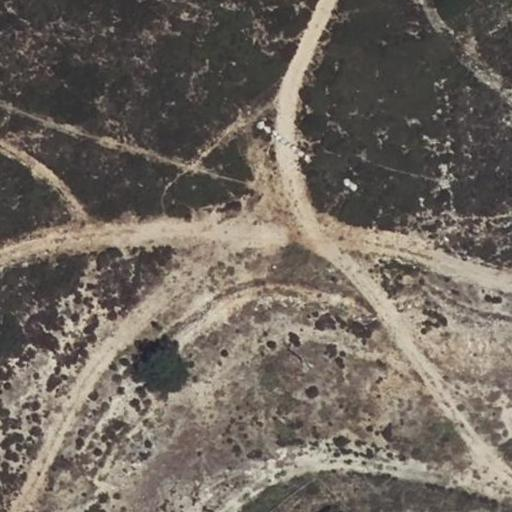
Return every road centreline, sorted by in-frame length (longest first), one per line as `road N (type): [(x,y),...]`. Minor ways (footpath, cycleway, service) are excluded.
road 1 (track): [(327,0),(286,70),(288,159),(316,232),(344,255),(511,476)]
road 2 (track): [(316,232),(118,223),(0,255)]
road 3 (track): [(316,232),(511,269)]
